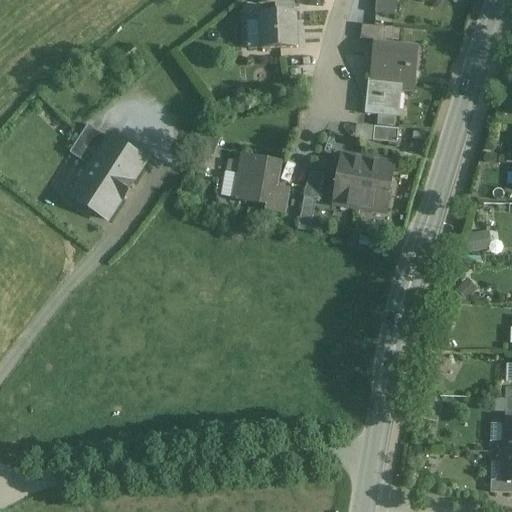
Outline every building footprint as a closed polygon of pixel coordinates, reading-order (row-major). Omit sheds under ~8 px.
[(400,0),(376,0),(375,14),(399,17),(400,0)] [(295,14),(260,16),(263,52),(297,49),(295,14)] [(387,29),(363,26),(361,40),(385,42),(386,41),(392,42),(393,30),(387,29)] [(132,46),(118,57),(126,67),(140,56),(132,46)] [(418,50),(374,46),(370,82),(368,82),(365,115),(398,119),(401,91),(413,92),(418,50)] [(88,126),(70,154),(92,168),(110,140),(88,126)] [(400,141),(399,126),(363,127),(363,142),(400,141)] [(92,168),(72,199),(107,221),(121,199),(123,200),(133,185),(131,184),(145,162),(111,139),(110,140),(92,168)] [(370,159),(341,154),(333,210),(361,214),(370,159)] [(282,163),(241,156),(238,176),(243,177),(239,202),(266,207),(274,209),(278,189),(282,163)] [(370,159),(361,214),(389,219),(398,164),(370,159)] [(290,192),(278,189),(274,209),(266,207),(265,213),(286,217),(290,192)] [(511,425),(505,425),(504,444),(492,443),(492,453),(511,453),(511,425)] [(511,453),(492,453),(492,463),(504,464),(503,482),(511,482),(511,453)] [(511,482),(503,482),(491,482),(490,494),(511,494),(511,482)]
